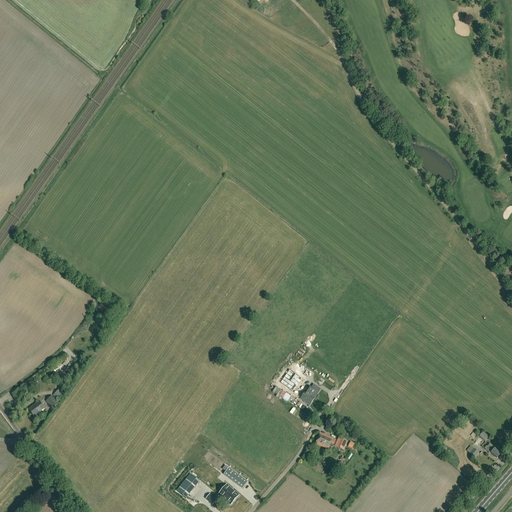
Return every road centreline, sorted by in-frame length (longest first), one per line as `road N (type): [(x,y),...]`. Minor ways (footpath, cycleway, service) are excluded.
road 1 (track): [(511,291),(368,109),(335,48),(283,0)]
road 2 (unclassified): [(250,511),(343,385)]
road 3 (unclassified): [(77,511),(0,406)]
